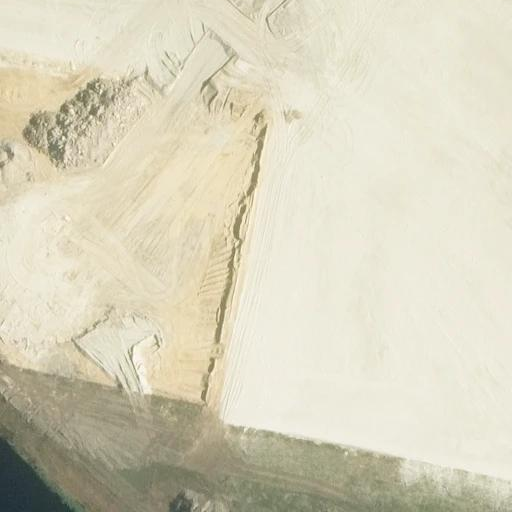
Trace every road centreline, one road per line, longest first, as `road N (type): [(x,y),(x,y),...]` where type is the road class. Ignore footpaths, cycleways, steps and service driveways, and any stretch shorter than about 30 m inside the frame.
road 1 (unknown): [(511,446),(322,408),(403,0)]
road 2 (unknown): [(511,114),(0,5)]
